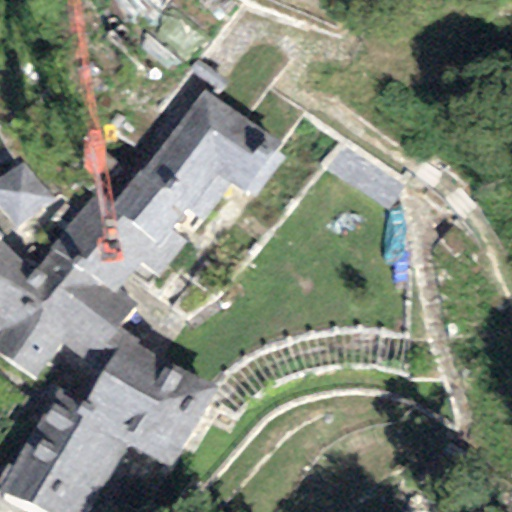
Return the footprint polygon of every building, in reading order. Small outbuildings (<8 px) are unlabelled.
[(275,145),(200,90),(112,208),(93,194),(53,248),(116,295),(140,263),(160,277),(228,187),(238,194),(275,145)] [(22,162),(0,178),(0,210),(13,228),(51,199),(22,162)] [(0,238),(0,338),(35,293),(25,286),(35,273),(0,238)] [(133,308),(116,295),(53,248),(35,273),(25,286),(35,293),(0,338),(0,348),(59,393),(80,409),(127,333),(119,326),(133,308)] [(0,491),(40,511),(87,511),(125,444),(164,469),(215,388),(127,333),(80,409),(59,393),(0,486),(0,491)]
